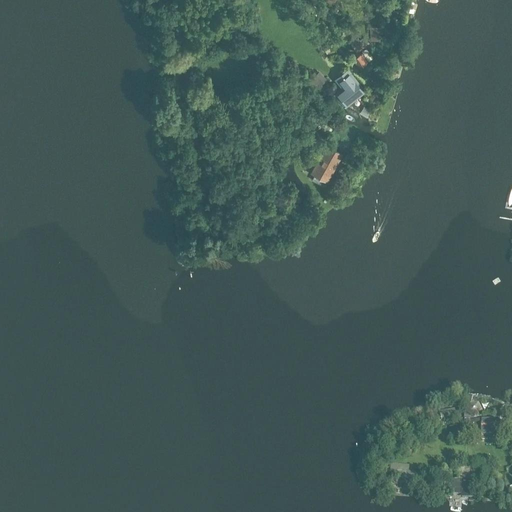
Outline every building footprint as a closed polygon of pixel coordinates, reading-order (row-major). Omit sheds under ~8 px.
[(371,38),(380,37),(380,24),(370,24),(371,38)] [(365,34),(360,38),(358,36),(350,42),(357,51),(370,41),(365,34)] [(362,53),(352,59),(358,68),(368,62),(362,53)] [(325,79),(318,72),(309,81),(316,88),(325,79)] [(344,73),(337,80),(343,87),(336,94),(344,102),(359,87),(344,73)] [(309,132),(306,137),(316,143),(318,137),(309,132)] [(309,172),(327,182),(343,153),(326,143),(314,164),(309,172)] [(464,419),(480,419),(483,417),(482,411),(478,403),(474,403),(475,397),(467,395),(464,412),(464,419)] [(436,413),(437,422),(441,421),(456,418),(454,410),(449,411),(447,406),(439,407),(440,412),(436,413)] [(470,437),(482,437),(482,435),(500,435),(499,420),(482,420),(466,420),(466,428),(470,429),(470,437)] [(398,464),(396,484),(420,487),(421,473),(409,472),(409,465),(398,464)] [(474,498),(474,480),(469,480),(469,479),(470,479),(470,468),(458,468),(458,480),(453,480),(453,487),(453,489),(462,489),(462,498),(474,498)]
